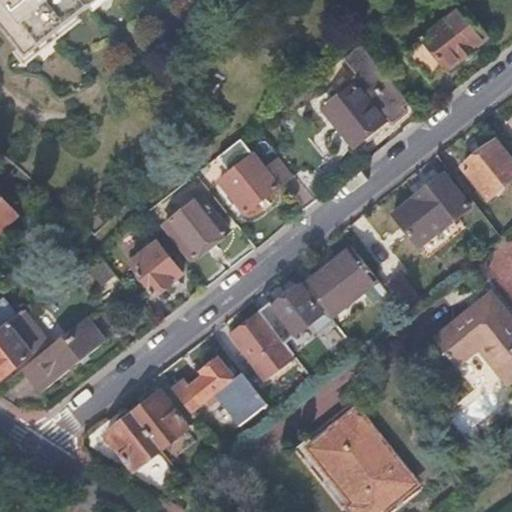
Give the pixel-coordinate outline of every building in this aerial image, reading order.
[(0,0),(0,20),(26,52),(92,0),(0,0)] [(460,7),(405,50),(428,81),(484,37),(460,7)] [(323,106),(352,144),(383,119),(382,118),(387,113),(375,98),(371,103),(350,77),(337,88),(341,93),(323,106)] [(220,181),(244,212),(278,186),(241,138),(218,157),(230,173),(220,181)] [(511,158),(497,140),(464,168),(489,199),(511,181),(511,158)] [(296,177),(314,200),(326,191),(306,168),(296,177)] [(450,169),(393,215),(420,248),(453,221),(476,203),(450,169)] [(285,185),(304,209),(314,200),(296,177),(285,185)] [(0,227),(7,220),(16,213),(0,194),(0,188),(5,183),(0,178),(0,227)] [(203,195),(164,224),(191,258),(229,229),(203,195)] [(31,208),(12,225),(23,236),(42,218),(31,208)] [(453,221),(420,248),(429,259),(462,233),(453,221)] [(157,242),(130,263),(154,295),(181,273),(157,242)] [(353,247),(306,285),(331,317),(379,280),(353,247)] [(84,262),(111,297),(125,287),(97,251),(87,259),(84,262)] [(402,272),(384,287),(404,312),(423,297),(402,272)] [(302,285),(274,306),(271,303),(260,312),(279,336),(290,328),(294,334),(323,312),(302,285)] [(511,315),(492,290),(436,335),(455,359),(475,342),(508,383),(511,379),(511,315)] [(5,325),(0,328),(0,377),(17,364),(46,342),(22,311),(5,325)] [(232,345),(236,350),(239,347),(267,382),(297,358),(280,338),(278,339),(278,338),(259,314),(231,336),(236,343),(232,345)] [(85,318),(22,368),(41,391),(103,342),(85,318)] [(207,376),(191,390),(204,405),(216,395),(235,380),(219,360),(204,372),(207,376)] [(235,380),(216,395),(240,426),(267,404),(243,373),(235,380)] [(134,414),(162,449),(190,427),(162,392),(149,403),(145,401),(138,407),(139,410),(134,414)] [(381,511),(417,482),(352,404),(321,429),(326,435),(310,449),(354,501),(349,506),(353,511),(381,511)] [(107,436),(135,470),(162,449),(134,414),(130,417),(126,417),(119,422),(120,426),(107,436)]
